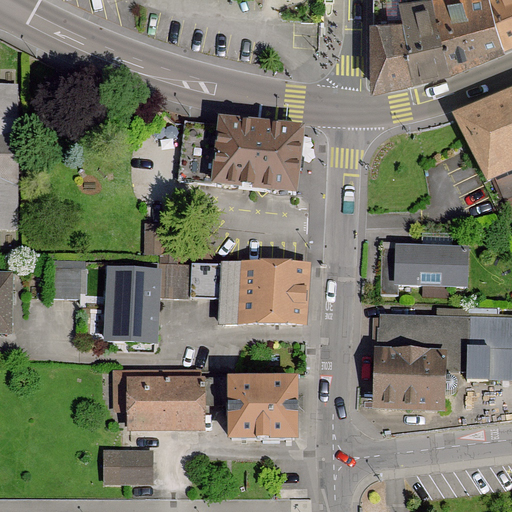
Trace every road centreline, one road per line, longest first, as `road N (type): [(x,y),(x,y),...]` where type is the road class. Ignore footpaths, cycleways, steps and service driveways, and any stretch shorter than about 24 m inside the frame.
road 1 (primary): [(0,7),(179,84),(347,111)]
road 2 (residential): [(347,111),(334,457)]
road 3 (unknown): [(314,336),(221,338),(194,354),(149,361),(29,357)]
road 4 (residential): [(334,457),(511,439)]
road 5 (primary): [(347,111),(433,105),(511,75)]
